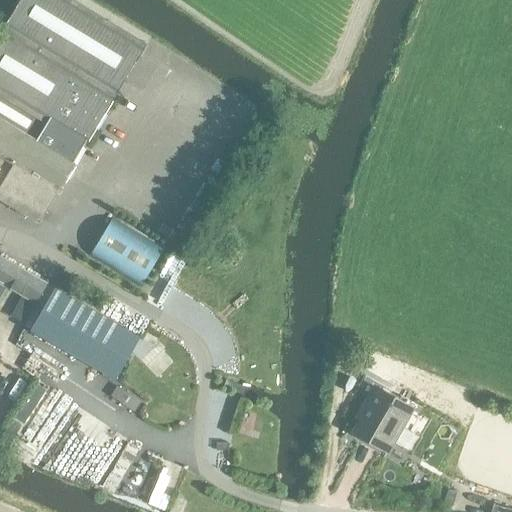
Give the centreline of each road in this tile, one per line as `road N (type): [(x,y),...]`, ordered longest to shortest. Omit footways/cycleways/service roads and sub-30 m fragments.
road 1 (track): [(438,0),(355,233),(320,511)]
road 2 (unknown): [(197,443),(69,374)]
